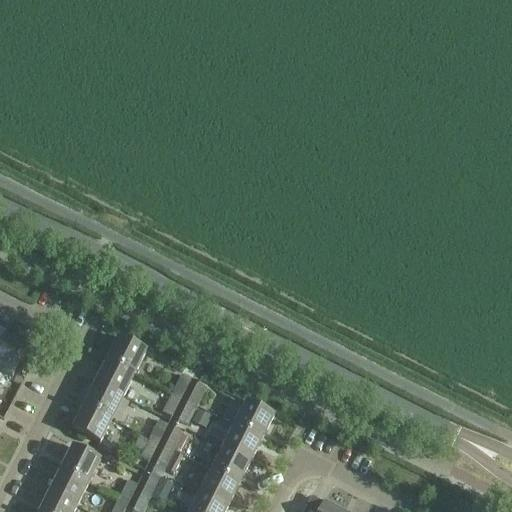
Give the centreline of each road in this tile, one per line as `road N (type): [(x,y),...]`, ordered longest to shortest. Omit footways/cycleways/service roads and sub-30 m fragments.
road 1 (tertiary): [(511,469),(0,208)]
road 2 (residential): [(0,508),(83,343),(0,301)]
road 3 (residential): [(268,511),(296,456),(407,511)]
